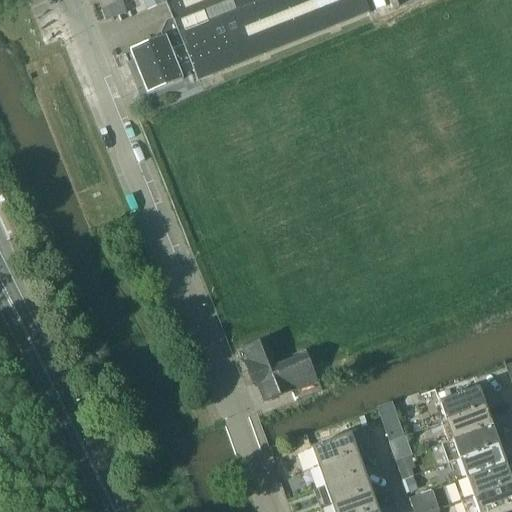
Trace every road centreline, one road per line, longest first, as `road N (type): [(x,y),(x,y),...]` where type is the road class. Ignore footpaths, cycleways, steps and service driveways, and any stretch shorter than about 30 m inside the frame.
road 1 (unclassified): [(237,420),(65,0)]
road 2 (primary): [(111,511),(0,284)]
